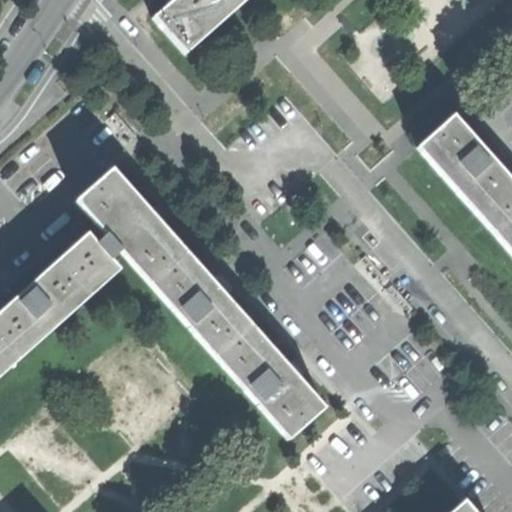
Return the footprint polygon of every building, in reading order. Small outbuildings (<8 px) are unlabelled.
[(172,0),(151,19),(185,56),(247,0),(172,0)] [(453,116),(417,148),(511,255),(511,182),(492,160),(497,154),(491,148),(484,140),(479,145),(453,116)] [(111,170),(75,202),(105,236),(96,244),(110,260),(119,252),(287,440),(324,408),(287,367),(224,296),(231,290),(225,283),(217,275),(211,281),(156,220),(111,170)] [(0,376),(120,270),(110,260),(96,244),(87,234),(29,285),(23,278),(14,285),(8,291),(14,298),(0,310),(0,376)] [(472,511),(463,501),(450,511),(472,511)]
